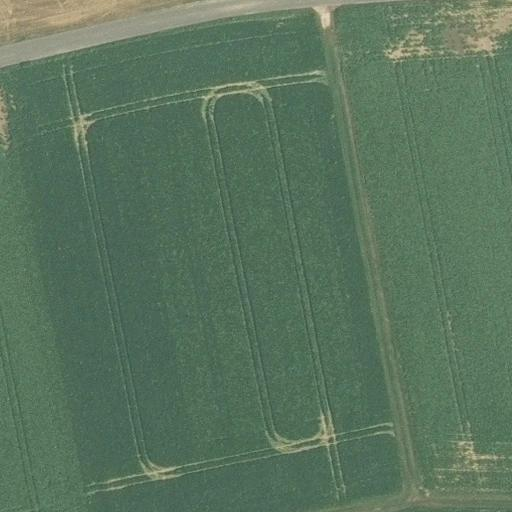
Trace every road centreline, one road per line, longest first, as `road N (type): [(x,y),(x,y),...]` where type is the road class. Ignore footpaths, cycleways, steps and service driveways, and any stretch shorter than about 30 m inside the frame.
road 1 (track): [(324,0),(422,503)]
road 2 (tertiary): [(0,58),(213,9),(295,0)]
road 3 (track): [(367,511),(425,502),(511,504)]
